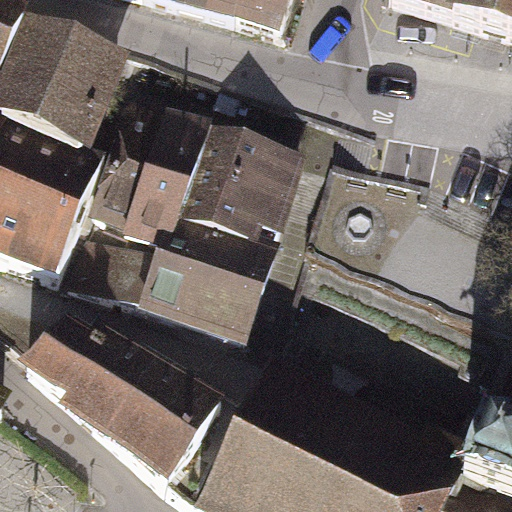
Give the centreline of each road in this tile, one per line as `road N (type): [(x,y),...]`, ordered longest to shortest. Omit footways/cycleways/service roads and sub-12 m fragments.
road 1 (tertiary): [(311,89),(24,0)]
road 2 (residential): [(0,290),(250,381)]
road 3 (tertiary): [(511,127),(311,89)]
road 4 (residential): [(0,382),(139,511)]
